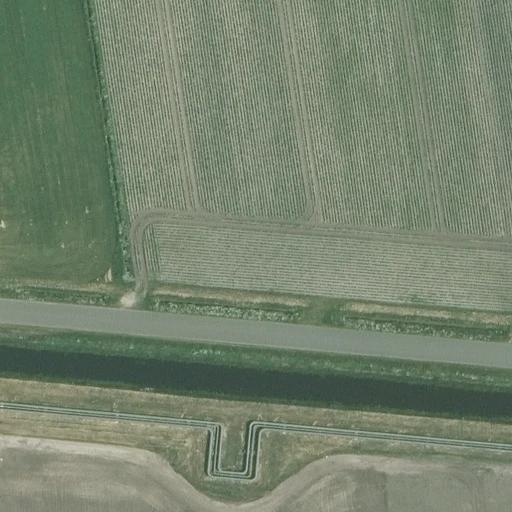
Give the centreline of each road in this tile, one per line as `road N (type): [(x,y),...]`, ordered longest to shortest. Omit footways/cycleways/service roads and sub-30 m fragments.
road 1 (tertiary): [(511,359),(0,312)]
road 2 (track): [(219,511),(133,455),(0,443)]
road 3 (track): [(395,465),(333,462),(253,511)]
